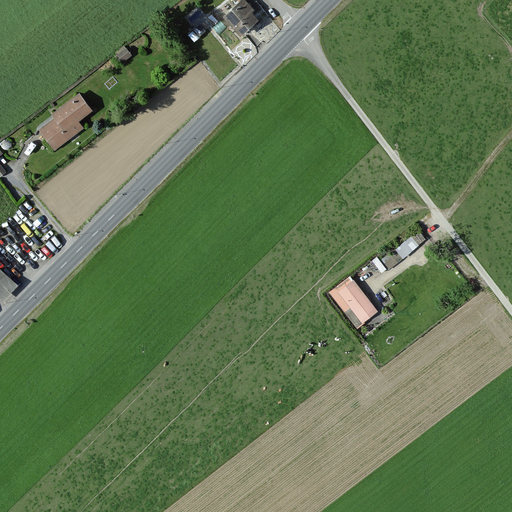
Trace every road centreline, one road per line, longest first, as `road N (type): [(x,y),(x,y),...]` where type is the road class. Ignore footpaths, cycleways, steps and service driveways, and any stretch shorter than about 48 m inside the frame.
road 1 (primary): [(0,330),(298,35)]
road 2 (track): [(511,308),(298,35)]
road 3 (unknown): [(80,250),(22,181),(22,166),(40,141)]
